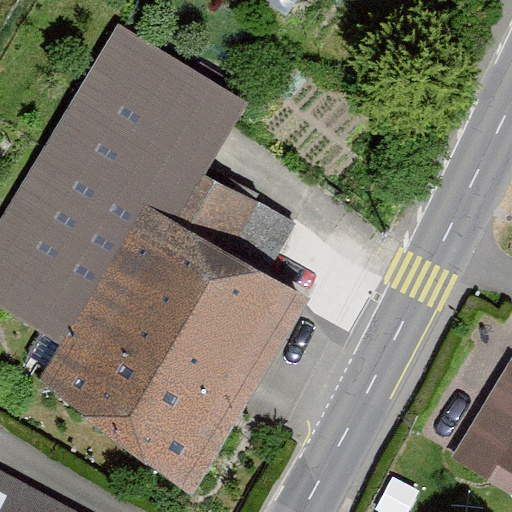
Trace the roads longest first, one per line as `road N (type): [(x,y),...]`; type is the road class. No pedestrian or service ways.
road 1 (secondary): [(302,511),(434,251)]
road 2 (secondary): [(434,251),(511,108)]
